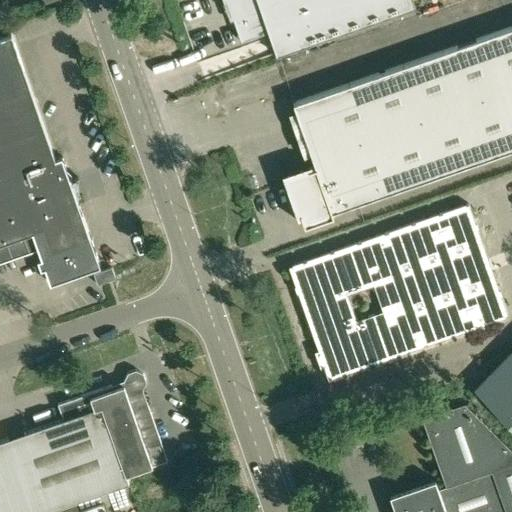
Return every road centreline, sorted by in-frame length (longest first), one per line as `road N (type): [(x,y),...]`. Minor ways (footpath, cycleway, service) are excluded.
road 1 (tertiary): [(200,290),(100,0)]
road 2 (tertiary): [(278,511),(200,290)]
road 3 (unclassified): [(200,290),(0,361)]
